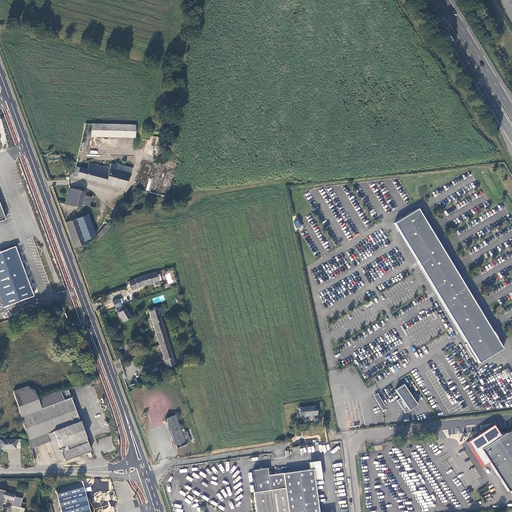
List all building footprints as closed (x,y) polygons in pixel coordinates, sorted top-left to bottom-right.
[(334,77),(359,46),(343,0),(263,0),(279,47),(281,49),(276,62),(283,60),(276,68),(284,65),(290,69),(295,62),(293,70),(339,109),(343,104),(341,97),(333,97),(339,95),(341,78),(335,80),(334,77)] [(135,138),(135,136),(135,125),(123,125),(98,124),(92,124),(91,136),(135,138)] [(89,163),(87,170),(108,176),(109,169),(89,163)] [(108,176),(87,170),(76,167),(73,175),(123,189),(131,174),(132,168),(117,164),(117,166),(111,164),(109,169),(108,176)] [(80,208),(81,204),(83,196),(84,192),(69,188),(65,204),(80,208)] [(83,196),(81,204),(89,206),(91,198),(83,196)] [(479,363),(502,349),(418,209),(394,223),(479,363)] [(88,215),(76,219),(83,241),(96,237),(88,215)] [(76,219),(65,223),(75,248),(85,244),(83,241),(76,219)] [(15,247),(0,252),(0,297),(4,307),(33,296),(23,268),(20,260),(15,247)] [(159,281),(156,272),(139,278),(128,282),(131,290),(142,286),(159,281)] [(123,306),(115,309),(123,322),(131,318),(123,306)] [(149,311),(159,344),(168,342),(166,336),(160,317),(165,315),(163,307),(149,311)] [(166,368),(175,365),(170,350),(168,342),(159,344),(166,368)] [(151,371),(148,373),(150,376),(154,374),(155,375),(155,376),(156,376),(157,376),(158,376),(158,375),(158,374),(157,372),(158,372),(155,366),(150,369),(151,371)] [(504,380),(511,374),(506,368),(499,374),(504,380)] [(403,384),(395,390),(400,398),(396,401),(405,413),(417,406),(403,384)] [(57,463),(90,451),(67,388),(37,399),(19,410),(30,448),(49,441),(57,463)] [(380,408),(384,405),(378,395),(374,397),(380,408)] [(298,408),(298,410),(299,417),(317,415),(316,406),(298,408)] [(176,448),(191,443),(187,431),(182,433),(176,415),(166,418),(176,448)] [(511,429),(511,428),(479,449),(498,478),(507,491),(511,488),(511,429)] [(0,441),(0,445),(0,449),(15,448),(15,440),(0,440),(0,441)] [(308,463),(309,470),(313,470),(315,481),(322,480),(319,461),(308,463)] [(252,470),(253,478),(268,476),(267,468),(252,470)] [(257,511),(318,511),(315,481),(313,470),(309,470),(268,476),(253,478),(257,511)] [(87,511),(80,482),(55,489),(61,511),(87,511)] [(5,492),(5,491),(0,489),(0,509),(3,498),(12,500),(14,495),(14,494),(5,492)]
